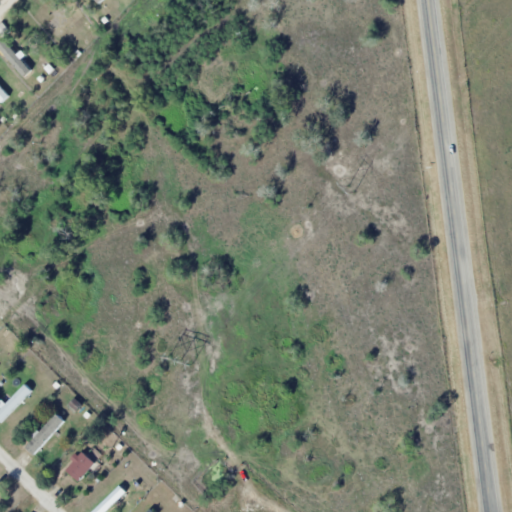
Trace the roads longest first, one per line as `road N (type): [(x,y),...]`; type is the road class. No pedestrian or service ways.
road 1 (primary): [(428,0),(493,511)]
road 2 (residential): [(5,0),(61,511)]
